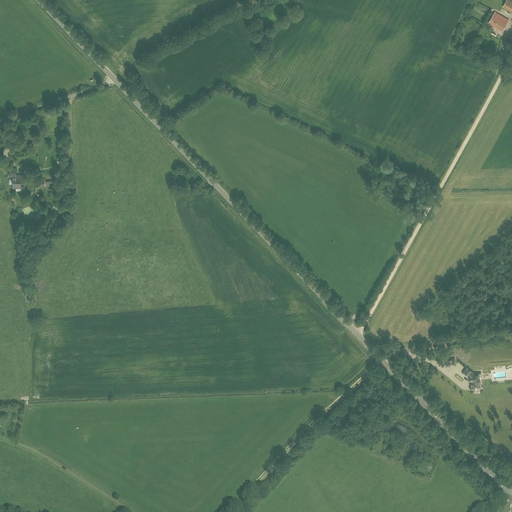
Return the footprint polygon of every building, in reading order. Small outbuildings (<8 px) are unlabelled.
[(511,1),(510,0),(506,0),(502,8),(511,13),(511,1)] [(509,20),(495,12),(488,24),(502,32),(509,20)] [(18,190),(19,175),(16,175),(16,168),(9,168),(9,177),(12,177),(12,179),(10,179),(10,184),(13,184),(13,189),(16,189),(16,190),(18,190)] [(45,187),(45,181),(44,179),(37,180),(38,187),(45,187)] [(480,388),(478,375),(473,375),(473,373),(467,368),(464,372),(469,376),(468,377),(468,378),(468,379),(469,379),(469,380),(470,380),(471,389),(475,389),(475,391),(479,390),(479,388),(480,388)]
